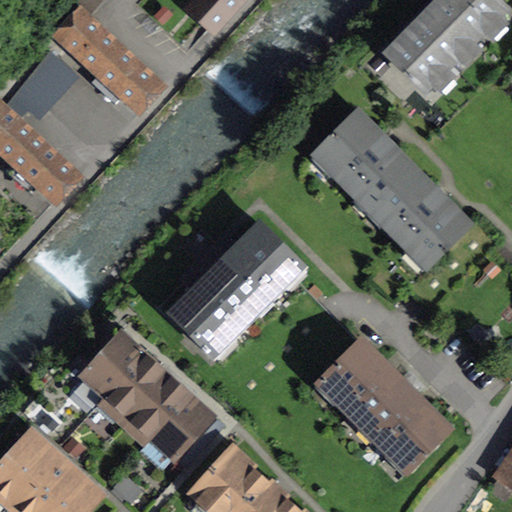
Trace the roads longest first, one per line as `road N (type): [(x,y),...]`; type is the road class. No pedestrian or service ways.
road 1 (residential): [(184,66),(0,271)]
road 2 (residential): [(511,405),(431,511)]
